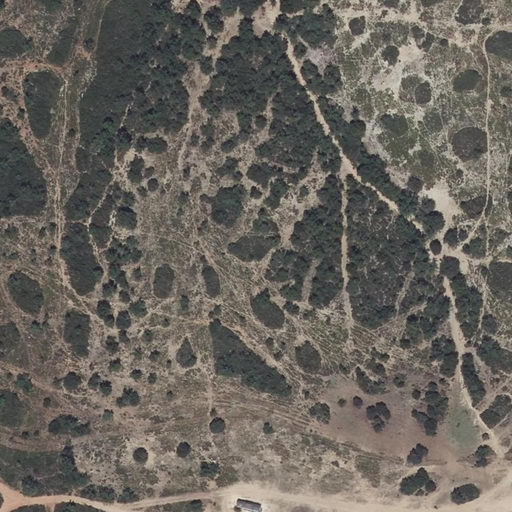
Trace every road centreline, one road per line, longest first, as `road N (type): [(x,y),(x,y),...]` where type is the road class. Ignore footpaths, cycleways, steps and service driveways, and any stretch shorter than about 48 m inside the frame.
road 1 (track): [(277,0),(276,28),(342,164),(423,240),(440,267),(462,393),(511,470)]
road 2 (track): [(122,511),(68,500),(1,511)]
